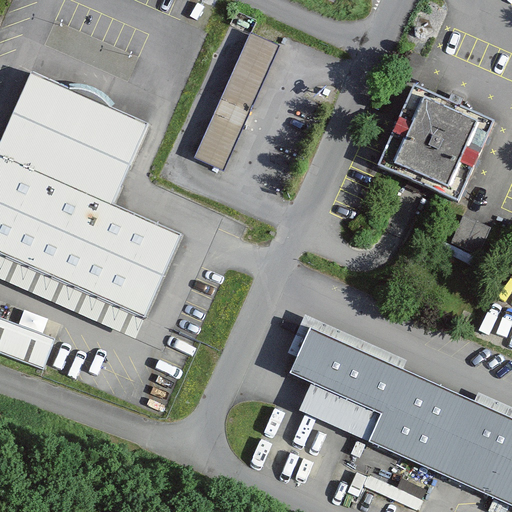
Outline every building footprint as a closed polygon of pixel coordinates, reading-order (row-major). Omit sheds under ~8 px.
[(255,21),(236,12),(230,25),(250,34),(255,21)] [(253,35),(198,160),(228,173),(282,48),(253,35)] [(0,153),(0,253),(150,321),(185,242),(114,210),(149,131),(33,79),(0,153)] [(493,122),(413,87),(384,154),(378,168),(405,180),(458,203),(493,122)] [(490,229),(463,217),(451,242),(478,254),(490,229)] [(0,351),(44,368),(54,340),(0,320),(0,351)] [(301,417),(511,508),(511,419),(314,333),(293,379),(314,388),(301,417)] [(421,510),(428,494),(360,466),(353,481),(421,510)]
